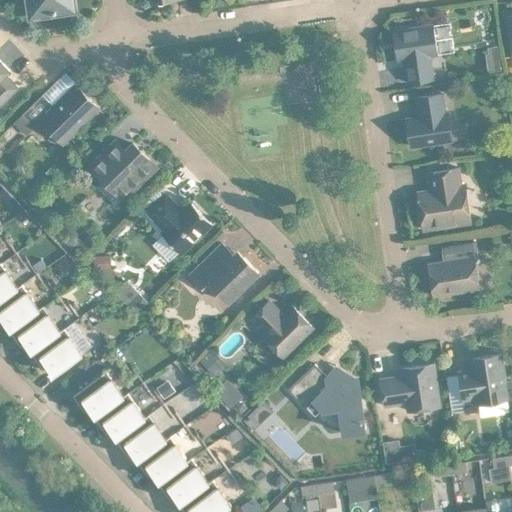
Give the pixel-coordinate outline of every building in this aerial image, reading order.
[(55,7),(55,6),(73,3),(72,0),(29,0),(31,10),(51,7),(51,8),(55,7)] [(429,51),(437,50),(432,20),(393,26),(397,56),(406,54),(408,62),(405,62),(408,78),(433,74),(429,51)] [(5,69),(9,65),(0,55),(0,99),(18,82),(5,69)] [(499,60),(487,61),(488,68),(500,66),(499,60)] [(42,89),(21,109),(33,122),(40,116),(62,138),(98,103),(75,80),(53,101),(42,89)] [(447,107),(444,108),(441,88),(416,92),(418,112),(406,114),(410,141),(452,135),(447,107)] [(90,160),(112,183),(115,180),(126,191),(156,162),(132,138),(124,146),(114,136),(90,160)] [(418,195),(422,224),(470,217),(464,180),(461,181),(458,162),(426,167),(430,193),(418,195)] [(165,190),(147,207),(164,224),(161,228),(180,248),(193,235),(195,237),(202,230),(200,228),(211,218),(191,198),(181,208),(177,204),(178,202),(165,190)] [(6,206),(0,209),(0,215),(2,219),(10,213),(6,206)] [(82,237),(79,240),(85,246),(96,236),(89,230),(82,237)] [(446,252),(443,256),(427,258),(432,291),(478,284),(474,253),(477,253),(475,237),(447,241),(449,251),(446,252)] [(222,238),(189,269),(201,281),(207,276),(227,297),(258,267),(243,252),(239,256),(222,238)] [(109,250),(92,251),(93,266),(110,265),(109,250)] [(41,254),(31,261),(36,268),(46,261),(41,254)] [(0,294),(18,282),(17,281),(0,257),(0,256),(0,294)] [(126,275),(115,286),(136,308),(147,297),(126,275)] [(0,310),(11,325),(15,322),(14,322),(39,304),(39,303),(21,279),(17,281),(18,282),(0,294),(0,310)] [(263,331),(282,351),(312,322),(293,302),(282,312),(277,307),(279,306),(269,296),(251,313),(266,328),(263,331)] [(32,347),(36,344),(35,343),(60,326),(60,325),(43,300),(39,303),(39,304),(14,322),(15,322),(32,347)] [(35,343),(36,344),(53,368),(82,348),(64,322),(60,325),(60,326),(35,343)] [(457,368),(464,409),(479,407),(478,399),(511,393),(511,387),(510,375),(503,377),(499,348),(470,353),(472,366),(457,368)] [(314,413),(322,405),(338,403),(342,427),(365,424),(357,375),(342,377),(341,371),(328,373),(314,358),(287,384),(314,413)] [(380,374),(383,401),(406,398),(407,406),(439,401),(432,358),(401,363),(402,373),(396,374),(396,372),(380,374)] [(95,412),(99,409),(99,408),(124,391),(123,389),(106,365),(77,386),(95,412)] [(223,371),(211,384),(229,403),(242,390),(223,371)] [(168,375),(156,383),(163,394),(175,386),(168,375)] [(116,433),(120,431),(120,430),(145,412),(144,411),(127,387),(123,389),(124,391),(99,408),(99,409),(116,433)] [(138,455),(142,452),(141,452),(166,434),(166,433),(148,409),(144,411),(145,412),(120,430),(120,431),(138,455)] [(236,424),(226,431),(231,438),(241,431),(236,424)] [(159,477),(163,474),(162,473),(187,456),(187,455),(170,430),(166,433),(166,434),(141,452),(142,452),(159,477)] [(397,435),(382,437),(386,458),(417,454),(414,439),(398,441),(397,435)] [(508,460),(507,450),(491,453),(492,463),(508,460)] [(180,499),(184,496),(184,495),(209,477),(208,477),(191,452),(187,455),(187,456),(162,473),(163,474),(180,499)] [(465,456),(449,459),(451,469),(467,467),(465,456)] [(451,469),(449,459),(433,461),(435,471),(451,469)] [(492,463),(489,463),(491,478),(511,475),(508,460),(492,463)] [(280,468),(272,476),(280,484),(287,476),(280,468)] [(389,468),(373,470),(375,481),(391,478),(389,468)] [(375,481),(373,470),(357,473),(359,483),(375,481)] [(184,495),(184,496),(195,511),(213,511),(230,500),(212,474),(208,477),(209,477),(184,495)] [(315,480),(317,490),(332,487),(331,477),(315,480)] [(301,492),(317,490),(315,480),(299,482),(301,492)] [(251,493),(240,501),(248,511),(250,511),(260,505),(251,493)] [(268,511),(278,511),(288,503),(280,496),(266,510),(268,511)]
